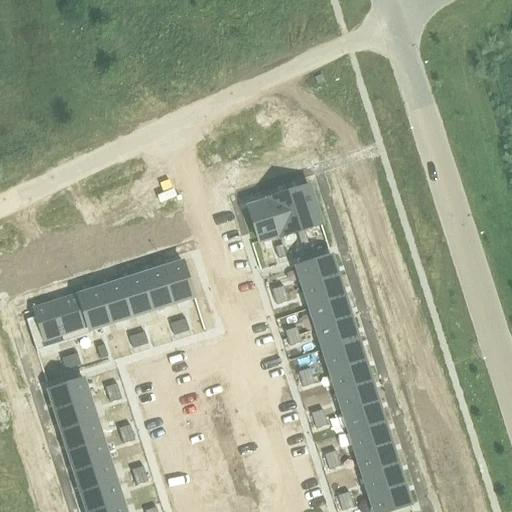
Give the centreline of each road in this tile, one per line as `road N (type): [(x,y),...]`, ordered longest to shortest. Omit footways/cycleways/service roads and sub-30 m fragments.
road 1 (unclassified): [(394,21),(511,393)]
road 2 (residential): [(169,126),(247,362)]
road 3 (residential): [(169,126),(394,21)]
road 4 (residential): [(0,208),(169,126)]
road 5 (residential): [(247,362),(294,509),(286,511)]
road 6 (residential): [(206,511),(166,385)]
